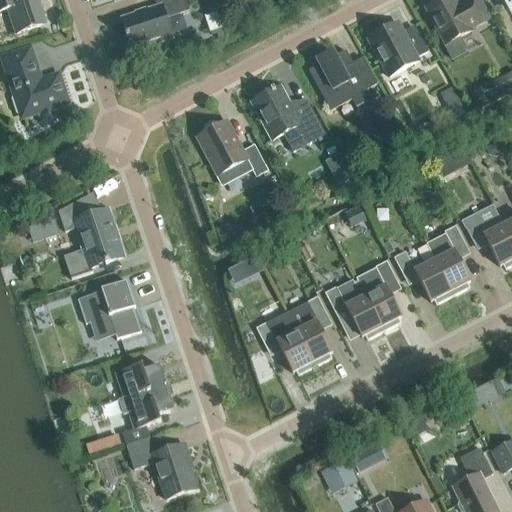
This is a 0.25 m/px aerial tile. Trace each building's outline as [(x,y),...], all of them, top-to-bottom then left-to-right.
[(16,36),(46,26),(37,0),(0,0),(0,13),(8,11),(16,36)] [(155,0),(158,10),(122,22),(131,50),(156,42),(156,44),(158,45),(168,42),(169,40),(168,38),(171,37),(166,20),(189,12),(184,0),(155,0)] [(470,30),(490,20),(478,0),(467,0),(463,2),(464,3),(458,7),(453,0),(442,0),(425,9),(445,47),(471,32),(470,30)] [(511,0),(496,0),(498,4),(505,0),(511,12),(511,0)] [(219,13),(205,17),(210,34),(224,29),(219,13)] [(398,24),(368,40),(389,79),(419,63),(417,60),(428,53),(417,32),(405,38),(398,24)] [(68,104),(58,76),(40,82),(30,50),(2,59),(14,95),(12,100),(16,115),(21,117),(22,119),(68,104)] [(353,65),(346,52),(309,73),(331,113),(352,102),(356,110),(372,101),(367,92),(377,86),(363,60),(353,65)] [(480,113),(511,96),(511,75),(471,95),(480,113)] [(448,93),(456,108),(468,101),(459,86),(448,93)] [(298,119),(281,88),(251,104),(272,143),(283,136),(293,154),(325,136),(312,112),(298,119)] [(443,116),(450,129),(468,120),(460,106),(443,116)] [(217,126),(213,124),(206,128),(204,133),(205,135),(199,138),(208,154),(206,156),(218,178),(247,162),(256,179),(268,173),(254,147),(243,153),(238,144),(238,145),(235,140),(233,141),(224,124),(218,128),(217,126)] [(487,156),(494,158),(501,155),(495,144),(484,150),(487,156)] [(447,159),(435,165),(443,179),(471,164),(464,150),(447,159)] [(352,178),(340,155),(325,163),(338,186),(352,178)] [(511,222),(503,227),(511,243),(511,194),(511,195),(511,222)] [(77,230),(84,251),(64,258),(72,281),(93,274),(92,270),(123,259),(107,212),(89,218),(83,200),(58,214),(65,234),(77,230)] [(511,243),(503,227),(493,207),(492,207),(493,209),(463,224),(475,247),(486,242),(500,269),(503,267),(505,271),(511,268),(511,243)] [(351,227),(364,220),(358,208),(345,215),(351,227)] [(452,220),(447,212),(439,216),(444,225),(452,220)] [(60,236),(53,217),(28,230),(34,245),(60,236)] [(225,227),(214,232),(221,244),(231,239),(225,227)] [(444,234),(446,237),(428,246),(427,245),(426,246),(435,262),(434,262),(453,298),(469,290),(467,286),(470,284),(456,257),(468,251),(456,228),(444,234)] [(388,241),(382,244),(388,256),(394,253),(388,241)] [(302,258),(294,244),(288,247),(295,262),(302,258)] [(307,247),(300,251),(305,262),(313,258),(307,247)] [(453,298),(434,262),(425,267),(423,264),(423,265),(421,263),(418,262),(416,261),(413,261),(410,263),(405,254),(394,260),(406,283),(417,277),(431,304),(434,302),(436,307),(453,298)] [(263,273),(256,258),(247,262),(255,278),(263,273)] [(387,263),(375,269),(377,272),(368,277),(376,293),(366,298),(365,298),(384,334),(400,325),(398,321),(401,319),(387,292),(398,286),(387,263)] [(384,334),(365,298),(366,298),(358,284),(354,286),(353,282),(337,290),(336,289),(325,295),(337,318),(348,313),(362,340),(365,338),(367,342),(384,334)] [(133,310),(136,309),(127,283),(101,292),(102,294),(78,302),(86,326),(94,324),(95,328),(97,332),(101,335),(106,336),(110,335),(114,334),(117,342),(141,334),(133,310)] [(318,299),(306,304),(287,314),(315,369),(331,361),(329,356),(332,355),(319,327),(330,322),(318,299)] [(315,369),(287,314),(256,330),(268,354),(279,348),(293,375),(296,373),(298,378),(315,369)] [(159,437),(150,440),(146,428),(161,423),(159,418),(174,413),(159,367),(144,372),(142,366),(116,375),(124,400),(118,402),(123,417),(129,415),(134,432),(122,436),(126,448),(134,472),(154,465),(166,502),(197,491),(189,465),(191,465),(185,446),(164,452),(159,437)] [(498,399),(505,396),(498,381),(490,385),(498,399)] [(473,394),(463,399),(471,414),(480,409),(473,394)] [(461,405),(443,414),(447,423),(452,421),(457,430),(470,424),(461,405)] [(118,437),(86,448),(89,458),(121,447),(118,437)] [(511,443),(492,453),(503,476),(511,471),(511,443)] [(496,511),(481,482),(493,476),(480,450),(460,460),(470,480),(454,488),(461,502),(459,503),(457,507),(460,511),(496,511)] [(358,457),(350,460),(359,476),(366,472),(358,457)] [(357,483),(346,461),(327,470),(339,493),(357,483)] [(430,511),(426,502),(405,511),(393,511),(387,500),(375,506),(378,511),(430,511)]
